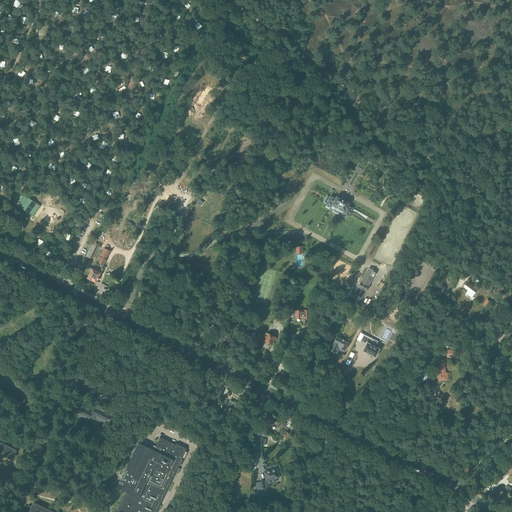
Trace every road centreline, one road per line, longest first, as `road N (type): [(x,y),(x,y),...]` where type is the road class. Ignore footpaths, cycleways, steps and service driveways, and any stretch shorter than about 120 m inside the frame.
road 1 (secondary): [(493,511),(0,256)]
road 2 (unknown): [(511,179),(447,172),(233,0)]
road 3 (unknown): [(28,482),(63,397),(97,390),(194,444),(162,511)]
